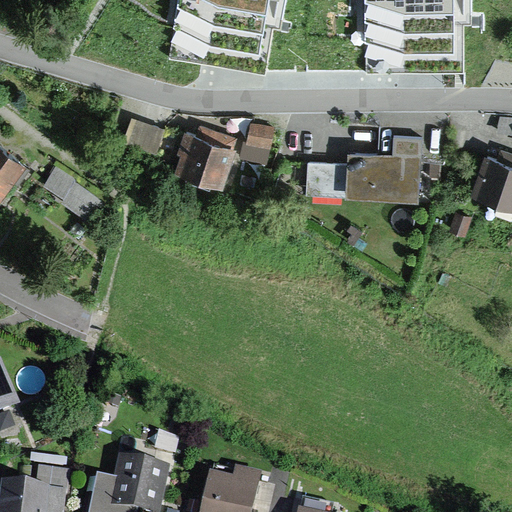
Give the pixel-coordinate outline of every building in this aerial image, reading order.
[(180,0),(177,26),(212,46),(259,54),(267,0),(180,0)] [(366,0),(367,42),(405,54),(453,53),(452,0),(366,0)] [(122,141),(150,149),(157,126),(128,118),(122,141)] [(266,144),(270,128),(250,124),(247,140),(266,144)] [(215,183),(226,146),(183,133),(172,170),(215,183)] [(0,187),(19,166),(0,148),(0,187)] [(304,191),(411,198),(413,154),(345,150),(344,163),(306,161),(304,191)] [(472,192),(511,205),(511,202),(511,166),(484,157),(472,192)] [(89,218),(99,202),(70,182),(73,178),(52,164),(41,181),(62,195),(60,199),(89,218)] [(0,407),(9,404),(0,382),(0,407)] [(108,506),(138,511),(155,511),(164,471),(118,461),(108,506)] [(29,491),(1,487),(0,497),(0,511),(58,511),(64,473),(32,469),(29,491)] [(210,479),(201,511),(247,511),(256,476),(236,471),(233,484),(210,479)]
